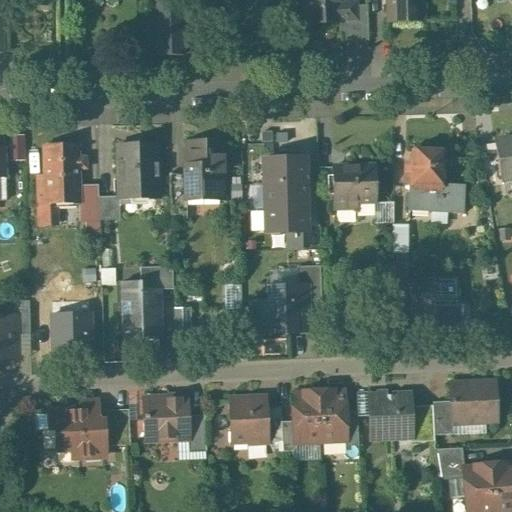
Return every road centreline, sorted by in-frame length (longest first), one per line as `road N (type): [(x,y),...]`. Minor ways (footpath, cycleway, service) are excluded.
road 1 (residential): [(511,362),(0,394)]
road 2 (residential): [(0,98),(511,84)]
